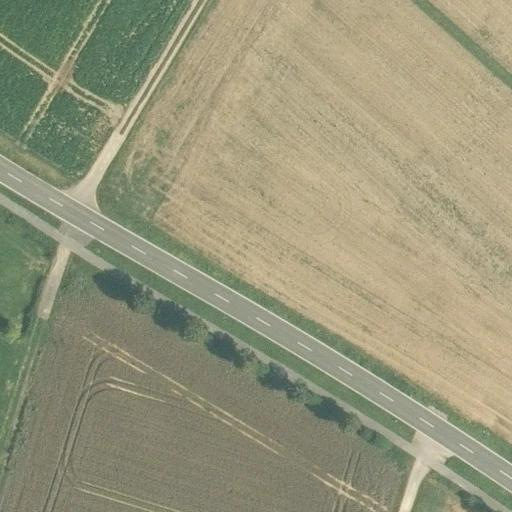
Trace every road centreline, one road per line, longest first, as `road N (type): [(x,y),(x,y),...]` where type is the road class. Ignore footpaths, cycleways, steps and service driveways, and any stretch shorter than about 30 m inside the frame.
road 1 (tertiary): [(511,478),(0,169)]
road 2 (track): [(200,0),(74,212)]
road 3 (track): [(0,450),(39,320)]
